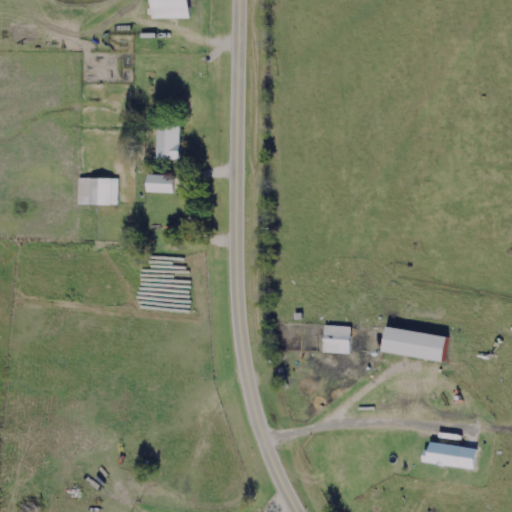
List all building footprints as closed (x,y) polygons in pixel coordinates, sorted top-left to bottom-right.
[(191,0),(191,20),(154,20),(154,0),(191,0)] [(158,161),(158,127),(181,127),(181,161),(158,161)] [(174,177),(174,194),(148,194),(148,177),(174,177)] [(118,179),(118,206),(79,206),(79,179),(118,179)] [(325,327),(352,327),(352,355),(325,355),(325,327)] [(386,354),(390,328),(451,338),(447,364),(386,354)] [(275,352),(275,330),(301,330),(301,352),(275,352)] [(478,471),(426,465),(429,444),(481,450),(478,471)]
